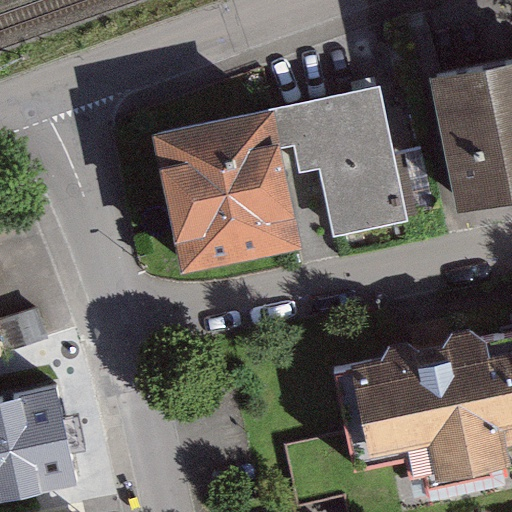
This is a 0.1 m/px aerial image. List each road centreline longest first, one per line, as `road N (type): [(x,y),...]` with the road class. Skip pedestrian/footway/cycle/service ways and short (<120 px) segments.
road 1 (residential): [(127,328),(511,249)]
road 2 (residential): [(308,0),(43,93)]
road 3 (residential): [(43,93),(127,328)]
road 4 (residential): [(127,328),(166,511)]
